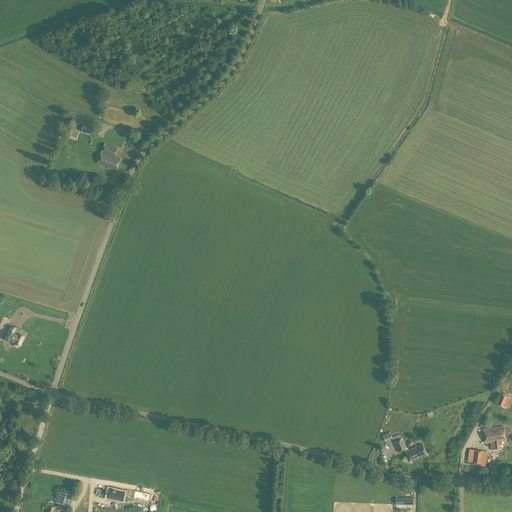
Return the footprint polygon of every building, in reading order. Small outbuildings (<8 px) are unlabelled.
[(87,126),(83,125),(81,131),(85,132),(92,134),(94,128),(87,126)] [(70,137),(73,129),(67,127),(64,135),(70,137)] [(101,152),(102,152),(98,163),(117,170),(121,159),(115,157),(118,148),(105,143),(101,152)] [(23,336),(17,333),(17,334),(14,332),(16,328),(10,326),(8,330),(4,339),(20,345),(23,336)] [(501,394),(497,404),(506,408),(510,398),(501,394)] [(500,449),(499,442),(505,441),(504,427),(484,429),(485,443),(490,443),(491,450),(500,449)] [(386,441),(392,438),(392,437),(390,433),(389,432),(382,435),(386,441)] [(402,438),(394,442),(399,452),(405,449),(406,452),(411,462),(427,455),(422,444),(408,451),(407,448),(402,438)] [(468,462),(471,462),(471,465),(485,467),(487,452),(469,449),(468,462)] [(109,489),(107,497),(111,498),(113,499),(121,501),(123,492),(116,490),(113,489),(113,490),(109,489)] [(59,491),(55,502),(66,505),(69,494),(59,491)] [(135,491),(134,497),(148,501),(149,498),(149,496),(150,495),(135,491)]
